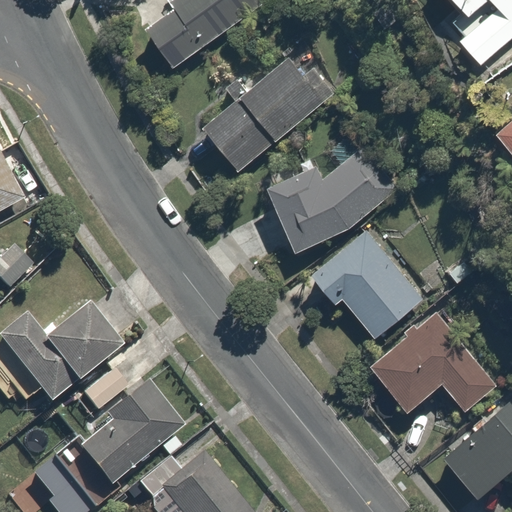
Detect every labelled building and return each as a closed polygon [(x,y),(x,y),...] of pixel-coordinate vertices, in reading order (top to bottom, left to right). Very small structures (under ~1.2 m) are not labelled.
[(254,0),(174,0),(172,1),(176,7),(150,24),(176,63),(250,14),(245,6),(254,0)] [(511,0),(458,0),(468,14),(457,22),(486,65),(511,47),(511,0)] [(347,85),(309,37),(206,119),(244,167),(347,85)] [(511,118),(500,128),(511,143),(511,118)] [(347,235),(395,186),(353,131),(329,150),(341,165),(321,173),(317,164),(270,182),(297,254),(347,235)] [(0,205),(29,192),(8,147),(0,151),(0,205)] [(430,299),(369,225),(311,273),(340,307),(347,301),(380,340),(430,299)] [(40,261),(19,237),(0,254),(0,277),(10,288),(40,261)] [(48,395),(121,333),(88,295),(49,329),(28,304),(0,328),(0,390),(17,411),(43,389),(48,395)] [(498,379),(440,306),(372,361),(409,407),(446,377),(467,404),(498,379)] [(133,382),(117,361),(83,387),(99,408),(133,382)] [(191,416),(151,371),(110,406),(115,412),(54,465),(82,497),(112,471),(119,479),(191,416)] [(511,405),(508,400),(444,460),(481,499),(511,469),(511,405)] [(253,511),(202,449),(187,462),(176,448),(136,481),(160,511),(253,511)]
